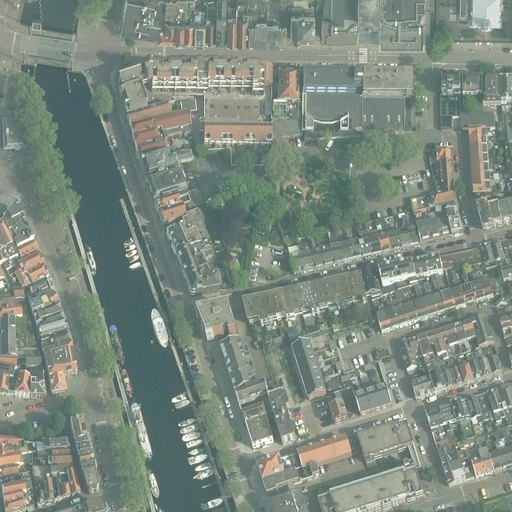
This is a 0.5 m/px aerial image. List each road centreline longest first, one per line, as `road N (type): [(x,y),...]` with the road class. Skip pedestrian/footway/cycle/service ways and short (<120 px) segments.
road 1 (tertiary): [(104,54),(431,57)]
road 2 (residential): [(477,241),(185,311)]
road 3 (residential): [(185,311),(137,189),(102,73),(104,54)]
road 4 (residential): [(413,410),(389,340),(488,307),(509,380)]
road 5 (residential): [(90,371),(60,276),(0,158)]
road 6 (residential): [(240,465),(413,410)]
road 7 (residential): [(425,140),(415,165),(368,176),(313,152),(283,151)]
road 8 (residential): [(240,465),(185,311)]
road 9 (residential): [(477,241),(461,140),(425,140)]
